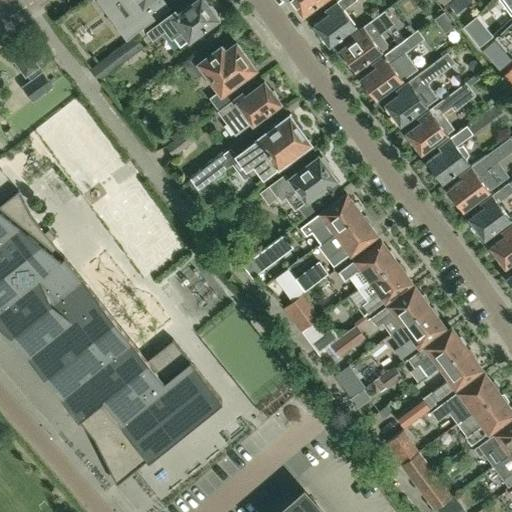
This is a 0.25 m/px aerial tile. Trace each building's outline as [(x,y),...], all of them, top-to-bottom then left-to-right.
[(122,0),(136,18),(137,19),(161,0),(122,0)] [(136,18),(126,25),(135,36),(170,9),(162,0),(161,0),(137,19),(136,18)] [(217,18),(215,16),(215,14),(215,13),(215,11),(214,10),(213,9),(212,8),(211,7),(210,6),(209,5),(207,5),(203,0),(196,0),(177,14),(174,11),(160,21),(161,22),(146,33),(152,41),(168,30),(180,46),(194,35),(197,36),(201,33),(201,30),(217,18)] [(292,0),(303,14),(322,0),(292,0)] [(314,24),(330,45),(356,26),(344,9),(356,0),(339,0),(326,9),(329,13),(314,24)] [(445,10),(436,17),(446,31),(455,24),(445,10)] [(388,46),(380,34),(394,23),(385,11),(353,34),(355,38),(340,49),(356,70),(388,46)] [(484,24),(471,35),(479,46),(488,39),(493,35),(484,24)] [(123,63),(143,48),(135,36),(114,51),(123,63)] [(405,52),(410,49),(404,41),(373,63),(376,67),(361,77),(376,98),(417,69),(405,52)] [(508,61),(491,42),(482,50),(499,69),(508,61)] [(241,90),(255,80),(249,72),(253,68),(235,43),(224,51),(221,46),(199,61),(195,55),(183,64),(194,79),(205,71),(219,90),(210,97),(219,109),(243,92),(241,90)] [(429,85),(429,81),(460,58),(453,48),(398,89),(400,93),(386,104),(401,124),(438,97),(429,85)] [(26,75),(34,69),(37,67),(28,54),(16,62),(26,75)] [(511,67),(501,77),(511,89),(511,67)] [(39,76),(34,69),(26,75),(31,81),(23,87),(33,101),(52,88),(42,74),(39,76)] [(226,122),(235,134),(279,102),(264,82),(244,96),(242,93),(218,111),(226,122)] [(422,153),(448,133),(454,129),(442,113),(452,106),(455,111),(475,95),(466,82),(460,87),(419,118),(421,121),(407,132),(422,153)] [(469,162),(467,159),(469,155),(462,145),(458,146),(457,145),(491,120),(485,112),(439,146),(442,150),(427,160),(443,181),(469,162)] [(231,148),(190,178),(199,190),(233,165),(244,179),(251,175),(256,183),(265,176),(267,179),(280,169),(278,165),(308,143),(288,115),(235,154),(231,148)] [(195,141),(187,130),(166,145),(174,156),(195,141)] [(463,209),(490,190),(498,183),(489,169),(511,150),(511,138),(511,137),(460,175),(463,178),(449,189),(463,209)] [(284,175),(270,185),(261,192),(268,201),(277,195),(281,200),(288,195),(296,206),(321,188),(325,194),(337,185),(334,179),(335,178),(318,156),(287,178),(284,175)] [(470,218),(485,238),(511,219),(499,202),(511,192),(511,185),(509,182),(481,203),(484,207),(470,218)] [(0,204),(0,326),(10,335),(77,418),(88,410),(92,416),(134,469),(221,399),(173,339),(147,360),(98,299),(99,299),(63,255),(63,256),(62,254),(61,255),(50,241),(55,237),(48,229),(44,233),(41,230),(42,229),(31,215),(18,190),(0,204)] [(335,233),(361,214),(359,211),(360,208),(356,203),(353,203),(346,194),(299,228),(305,236),(312,231),(320,242),(319,243),(320,244),(335,233)] [(362,215),(361,214),(335,233),(344,245),(327,258),(333,266),(376,234),(368,224),(370,221),(365,215),(362,215)] [(506,266),(511,261),(511,224),(502,231),(505,235),(490,245),(506,266)] [(358,289),(395,261),(393,259),(395,256),(390,250),(387,250),(380,240),(337,272),(343,281),(349,277),(358,289)] [(258,253),(267,265),(278,257),(270,245),(258,253)] [(397,263),(395,261),(358,289),(367,300),(361,304),(368,313),(411,282),(403,272),(405,269),(400,263),(397,263)] [(318,262),(296,279),(305,290),(327,273),(318,262)] [(403,325),(428,306),(427,304),(428,300),(424,295),(420,295),(413,286),(371,317),(377,326),(390,316),(399,328),(403,325)] [(308,324),(315,320),(319,317),(302,294),(283,308),(300,331),(301,330),(308,324)] [(443,326),(436,317),(437,313),(434,308),(430,308),(428,306),(403,325),(399,328),(390,334),(399,346),(394,350),(400,358),(443,326)] [(330,344),(338,338),(331,328),(325,332),(315,320),(308,324),(301,330),(318,353),(330,344)] [(338,338),(330,344),(339,356),(365,338),(356,325),(338,338)] [(427,375),(440,366),(465,347),(463,345),(464,342),(460,337),(457,337),(450,327),(407,359),(413,367),(418,364),(427,375)] [(437,400),(480,368),(473,358),(474,355),(470,350),(466,350),(465,347),(440,366),(449,378),(422,398),(422,396),(395,416),(404,427),(435,405),(436,404),(434,402),(437,400)] [(394,367),(393,366),(378,377),(381,380),(386,388),(388,387),(407,372),(400,363),(394,367)] [(350,364),(334,375),(338,381),(354,370),(350,364)] [(461,420),(498,393),(496,390),(497,386),(493,381),(489,381),(483,372),(430,411),(437,420),(447,412),(456,423),(460,420),(461,420)] [(356,399),(366,413),(389,397),(379,383),(356,399)] [(499,394),(498,393),(461,420),(460,420),(456,423),(465,435),(464,436),(470,445),(511,413),(511,411),(506,403),(507,400),(503,394),(499,394)] [(511,420),(478,445),(493,466),(511,451),(511,420)] [(417,487),(435,474),(417,451),(400,465),(417,487)] [(511,451),(493,466),(508,486),(511,483),(511,451)] [(451,496),(435,474),(417,487),(434,509),(451,496)] [(322,511),(303,490),(278,511),(322,511)]
